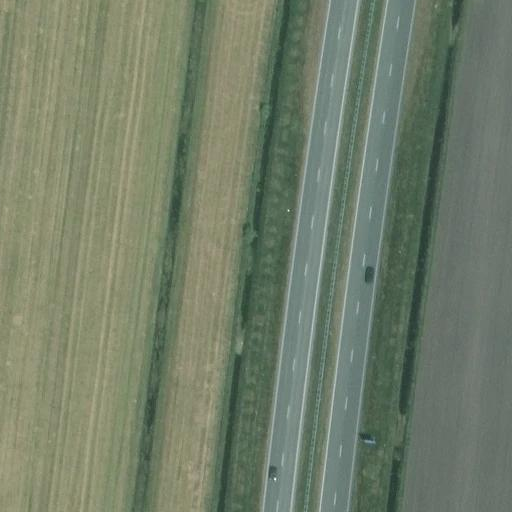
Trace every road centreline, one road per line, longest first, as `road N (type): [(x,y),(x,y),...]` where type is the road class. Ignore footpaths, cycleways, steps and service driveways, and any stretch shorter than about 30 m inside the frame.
road 1 (trunk): [(332,511),(401,0)]
road 2 (trunk): [(343,0),(275,511)]
